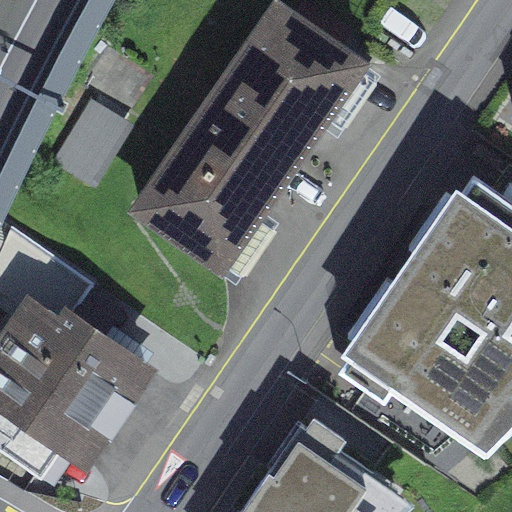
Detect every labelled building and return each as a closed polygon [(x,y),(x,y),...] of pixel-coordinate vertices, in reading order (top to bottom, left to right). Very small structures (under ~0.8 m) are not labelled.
[(381,72),(291,10),(152,209),(243,271),(381,72)] [(95,107),(57,166),(91,187),(128,128),(95,107)] [(511,368),(511,213),(477,191),(424,272),(460,296),(411,370),(481,416),(511,368)] [(84,316),(53,295),(0,373),(0,398),(99,465),(171,357),(92,304),(84,316)] [(362,447),(298,412),(258,482),(271,489),(258,511),(368,511),(384,483),(352,465),(362,447)]
